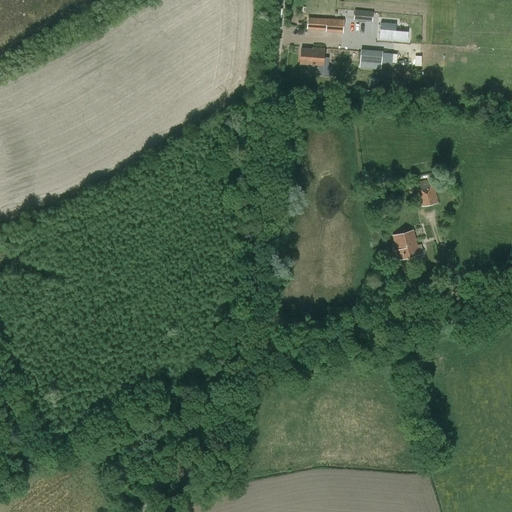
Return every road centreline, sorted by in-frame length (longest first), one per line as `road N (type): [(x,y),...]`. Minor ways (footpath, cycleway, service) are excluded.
road 1 (tertiary): [(141,511),(252,299),(280,0)]
road 2 (track): [(229,355),(511,288)]
